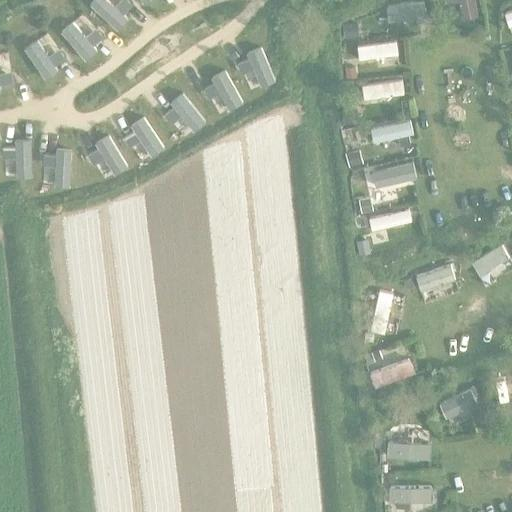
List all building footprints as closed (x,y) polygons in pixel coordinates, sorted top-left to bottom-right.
[(86,0),(86,1),(113,28),(126,16),(110,0),(86,0)] [(422,0),(419,0),(386,5),(387,18),(412,15),(412,18),(419,17),(418,14),(424,13),(422,0)] [(476,13),(473,0),(457,0),(460,16),(476,13)] [(511,7),(503,10),(508,24),(511,23),(511,7)] [(443,15),(435,16),(436,27),(444,26),(443,15)] [(58,28),(82,57),(96,46),(72,17),(58,28)] [(356,23),(342,24),(344,36),(357,35),(356,23)] [(20,45),(41,76),(56,66),(35,35),(20,45)] [(395,39),(356,44),(358,59),(397,54),(395,39)] [(243,48),(259,85),(275,79),(260,41),(243,48)] [(210,71),(228,107),(243,99),(224,63),(210,71)] [(355,65),(344,67),(345,78),(356,77),(355,65)] [(400,77),(360,83),(362,98),(403,92),(400,77)] [(168,98),(190,128),(205,118),(182,87),(168,98)] [(343,109),(341,110),(343,124),(345,123),(358,122),(356,108),(343,109)] [(127,120),(150,154),(163,145),(141,111),(127,120)] [(408,118),(369,127),(372,141),(396,135),(398,143),(409,141),(407,133),(411,131),(408,118)] [(91,138),(111,172),(126,163),(106,129),(91,138)] [(12,137),(13,174),(31,174),(29,136),(12,137)] [(55,143),(52,184),(69,185),(73,145),(55,143)] [(348,152),(345,153),(348,164),(349,164),(361,161),(358,150),(348,152)] [(400,162),(362,171),(365,183),(380,180),(381,186),(389,184),(388,178),(403,174),(400,162)] [(369,196),(358,199),(361,212),(372,209),(369,196)] [(410,218),(407,206),(364,217),(367,229),(410,218)] [(501,237),(472,265),(482,276),(511,247),(501,237)] [(414,275),(418,289),(453,277),(448,263),(428,270),(428,268),(421,270),(422,272),(414,275)] [(410,277),(403,280),(406,288),(413,285),(410,277)] [(391,293),(379,291),(371,328),(383,330),(391,293)] [(369,354),(363,356),(367,364),(370,363),(381,358),(377,350),(369,354)] [(379,383),(413,370),(408,357),(387,365),(386,360),(377,364),(379,368),(374,370),(379,383)] [(470,388),(438,402),(443,413),(463,404),(465,409),(472,406),(470,401),(475,399),(470,388)] [(375,433),(374,447),(379,448),(383,448),(384,434),(379,433),(375,433)] [(386,439),(386,455),(428,457),(429,441),(405,440),(405,436),(395,435),(395,440),(386,439)] [(393,471),(382,470),(382,480),(383,481),(393,481),(393,471)] [(408,499),(431,499),(431,485),(388,485),(388,499),(394,499),(394,506),(408,506),(408,499)]
